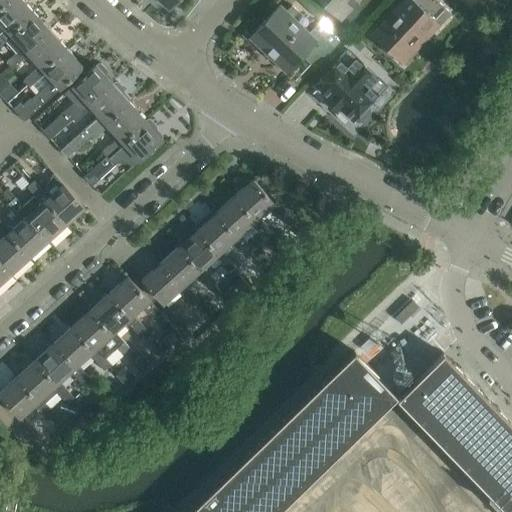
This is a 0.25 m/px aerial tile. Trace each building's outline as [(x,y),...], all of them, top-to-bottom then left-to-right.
[(0,21),(7,28),(0,34),(0,47),(7,41),(13,36),(11,33),(34,12),(23,0),(10,0),(0,9),(0,21)] [(0,0),(0,9),(10,0),(0,0)] [(160,0),(170,9),(172,7),(174,8),(181,1),(179,0),(160,0)] [(322,0),(342,17),(357,0),(322,0)] [(404,0),(372,35),(398,59),(419,37),(425,43),(433,35),(432,34),(452,13),(438,0),(404,0)] [(281,7),(253,37),(289,71),(304,56),(312,64),(315,67),(340,41),(320,23),(316,28),(310,34),(293,18),(299,12),(293,6),(287,12),(281,7)] [(13,36),(7,41),(17,53),(7,62),(13,68),(29,54),(27,52),(51,31),(34,12),(11,33),(13,36)] [(40,66),(23,80),(30,87),(43,75),(46,73),(43,70),(67,49),(51,31),(27,52),(29,54),(40,66)] [(354,34),(348,41),(360,52),(366,45),(354,34)] [(21,102),(14,108),(25,121),(31,116),(54,95),(84,68),(67,49),(43,70),(46,73),(43,75),(49,83),(24,105),(21,102)] [(349,50),(315,85),(328,98),(326,100),(338,111),(340,109),(353,121),(355,119),(358,122),(363,122),(371,114),(371,108),(368,105),(386,85),(349,50)] [(73,102),(42,129),(50,138),(72,118),(77,122),(93,108),(90,105),(114,84),(107,75),(109,74),(109,71),(103,64),(100,64),(98,65),(97,65),(73,86),(66,93),(73,102)] [(1,74),(0,75),(0,93),(7,101),(18,92),(1,74)] [(99,115),(60,149),(67,157),(68,156),(89,137),(92,140),(108,126),(106,124),(131,102),(126,97),(128,95),(127,90),(121,84),(117,83),(115,84),(114,84),(90,105),(93,108),(99,115)] [(119,138),(103,152),(106,156),(109,159),(125,145),(123,142),(147,121),(131,102),(106,124),(108,126),(119,138)] [(106,156),(84,176),(92,185),(117,163),(128,163),(132,167),(164,140),(156,131),(158,129),(158,127),(151,119),(149,119),(147,121),(123,142),(125,145),(109,159),(106,156)] [(31,183),(28,186),(36,195),(42,203),(46,200),(67,223),(85,207),(86,206),(65,183),(64,183),(54,173),(45,191),(35,180),(31,183)] [(255,179),(236,196),(256,218),(259,216),(271,206),(277,213),(285,206),(278,199),(276,201),(255,179)] [(8,188),(4,192),(12,200),(16,196),(8,188)] [(12,200),(9,202),(24,219),(27,216),(49,240),(67,223),(46,200),(42,203),(36,195),(24,206),(17,198),(16,196),(16,197),(12,200)] [(236,196),(218,212),(238,235),(241,232),(253,222),(259,229),(265,223),(259,216),(256,218),(236,196)] [(285,206),(277,213),(285,222),(291,217),(293,215),(285,206)] [(198,224),(198,227),(199,229),(219,252),(223,249),(234,239),(240,246),(248,239),(241,232),(238,235),(218,212),(209,220),(208,218),(205,218),(198,224)] [(0,230),(5,236),(8,233),(30,257),(49,240),(27,216),(24,219),(12,229),(0,216),(0,230)] [(265,223),(259,229),(267,238),(274,233),(265,223)] [(180,241),(180,243),(181,245),(181,246),(201,268),(204,266),(211,273),(212,274),(223,264),(230,271),(237,265),(223,249),(219,252),(199,229),(191,237),(189,235),(187,235),(180,241)] [(0,260),(11,273),(30,257),(8,233),(5,236),(0,240),(0,260)] [(248,239),(240,246),(248,255),(256,248),(248,239)] [(181,246),(162,262),(183,285),(186,283),(197,272),(204,279),(211,273),(204,266),(201,268),(181,246)] [(0,283),(11,273),(0,260),(0,283)] [(162,262),(143,279),(164,303),(178,290),(184,296),(192,290),(186,283),(183,285),(162,262)] [(211,273),(204,279),(212,288),(219,281),(212,274),(211,273)] [(129,277),(111,293),(131,316),(135,313),(143,306),(148,313),(156,307),(157,306),(130,276),(129,277)] [(241,277),(224,293),(235,305),(252,289),(241,277)] [(192,290),(184,296),(192,306),(200,299),(192,290)] [(111,293),(92,310),(113,333),(116,330),(124,323),(131,324),(142,336),(149,330),(135,313),(131,316),(111,293)] [(92,310),(73,326),(94,350),(97,347),(103,354),(106,357),(117,347),(122,353),(130,346),(116,330),(113,333),(92,310)] [(73,326),(54,343),(75,366),(79,363),(90,353),(96,360),(103,354),(97,347),(94,350),(73,326)] [(176,329),(163,340),(170,347),(182,336),(176,329)] [(54,343),(36,359),(57,383),(60,380),(72,369),(86,385),(93,379),(79,363),(75,366),(54,343)] [(355,351),(188,511),(243,511),(267,489),(271,494),(290,475),(286,470),(313,444),(317,449),(336,430),(332,426),(344,414),(348,418),(366,401),(362,397),(381,378),(355,351)] [(103,354),(96,360),(105,369),(111,363),(106,357),(103,354)] [(142,354),(135,360),(145,370),(151,364),(142,354)] [(430,368),(415,382),(511,482),(511,424),(444,355),(430,368)] [(36,359),(17,376),(38,399),(41,397),(46,402),(57,392),(67,403),(74,396),(60,380),(57,383),(36,359)] [(130,371),(120,379),(126,387),(136,378),(130,371)] [(17,376),(0,391),(0,395),(19,417),(34,403),(48,419),(55,413),(46,402),(41,397),(38,399),(17,376)] [(90,404),(82,411),(90,420),(98,413),(90,404)] [(68,419),(61,425),(72,437),(78,431),(68,419)] [(62,428),(50,438),(59,449),(71,438),(62,428)]
